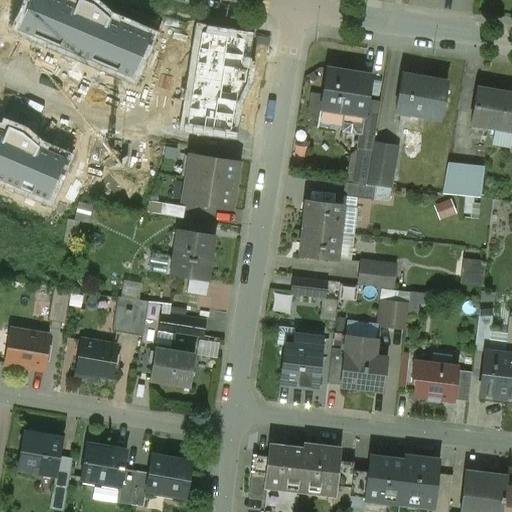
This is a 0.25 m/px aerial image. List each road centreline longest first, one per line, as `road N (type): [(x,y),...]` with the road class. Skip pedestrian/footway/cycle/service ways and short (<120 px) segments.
road 1 (residential): [(298,10),(231,410)]
road 2 (residential): [(231,410),(511,446)]
road 3 (residential): [(0,396),(227,435)]
road 4 (residential): [(298,10),(511,37)]
